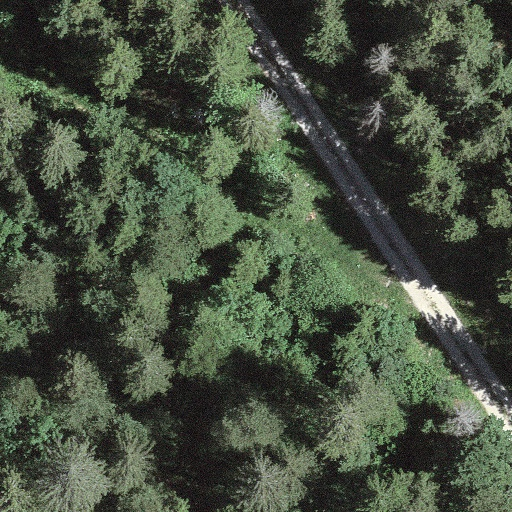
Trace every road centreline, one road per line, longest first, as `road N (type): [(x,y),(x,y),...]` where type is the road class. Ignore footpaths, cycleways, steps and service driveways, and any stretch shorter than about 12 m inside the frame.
road 1 (track): [(0,39),(233,202),(353,266),(433,291)]
road 2 (track): [(511,415),(239,0)]
